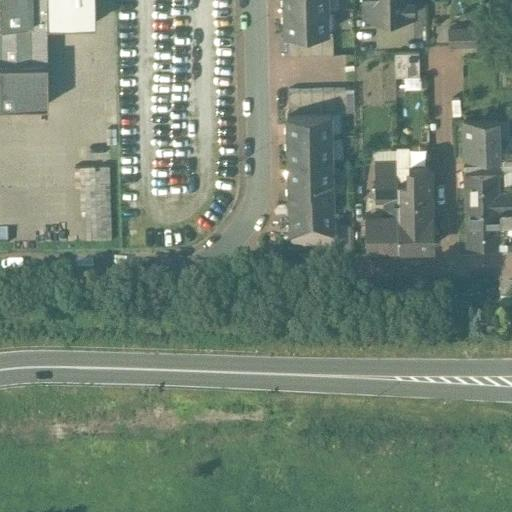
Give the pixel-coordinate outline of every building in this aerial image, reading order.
[(0,0),(0,63),(47,63),(46,24),(45,0),(0,0)] [(45,0),(46,24),(95,23),(95,0),(45,0)] [(326,0),(283,0),(284,8),(327,7),(326,0)] [(413,14),(412,0),(365,0),(365,15),(413,14)] [(327,7),(284,8),(284,32),(286,32),(297,31),(309,31),(320,31),(327,31),(327,7)] [(479,27),(449,27),(450,44),(477,43),(479,27)] [(297,31),(286,32),(287,55),(298,55),(297,31)] [(309,31),(297,31),(298,55),(310,54),(309,31)] [(321,54),(320,31),(309,31),(310,54),(321,54)] [(327,31),(320,31),(321,54),(333,54),(332,31),(327,31)] [(504,56),(504,44),(481,45),(481,57),(504,56)] [(394,50),(394,75),(405,75),(406,86),(421,86),(419,49),(394,50)] [(47,63),(0,63),(0,104),(48,104),(47,63)] [(333,87),(322,88),(322,111),(330,111),(334,110),(333,87)] [(345,87),(333,87),(334,110),(345,110),(345,87)] [(299,111),(299,88),(287,89),(288,112),(299,111)] [(311,111),(310,88),(299,88),(299,111),(311,111)] [(322,88),(310,88),(311,111),(322,111),(322,88)] [(288,112),(286,112),(287,135),(330,134),(330,111),(322,111),(311,111),(299,111),(288,112)] [(494,120),(463,120),(464,155),(495,155),(495,153),(511,152),(511,136),(495,137),(494,120)] [(330,134),(287,135),(287,158),(331,157),(330,134)] [(331,157),(287,158),(288,180),(331,179),(331,157)] [(397,169),(396,159),(375,159),(375,169),(397,169)] [(429,164),(408,164),(408,181),(397,181),(398,213),(430,212),(429,164)] [(383,199),(384,213),(365,213),(366,246),(398,245),(397,181),(397,169),(375,169),(376,199),(383,199)] [(496,172),(464,172),(465,208),(497,207),(496,191),(496,172)] [(331,179),(288,180),(289,203),(332,202),(331,179)] [(511,190),(496,191),(497,207),(503,207),(511,206),(511,190)] [(332,202),(289,203),(289,226),(332,225),(332,202)] [(511,206),(503,207),(503,213),(503,244),(511,243),(511,206)] [(497,207),(465,208),(466,245),(498,244),(497,213),(503,213),(503,207),(497,207)] [(430,212),(398,213),(398,245),(398,246),(431,245),(430,212)] [(332,225),(289,226),(290,249),(333,248),(332,225)]
